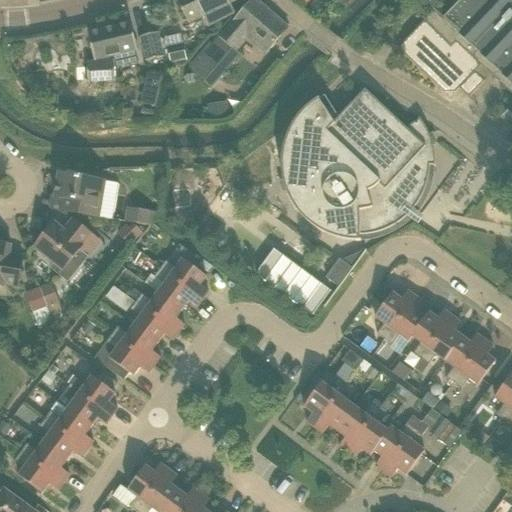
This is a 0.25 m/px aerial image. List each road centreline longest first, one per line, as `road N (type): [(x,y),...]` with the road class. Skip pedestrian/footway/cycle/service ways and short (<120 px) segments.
road 1 (residential): [(153,413),(228,316),(238,311),(302,346),(319,344),(390,252),(403,247),(435,258),(511,313)]
road 2 (residential): [(279,0),(511,162)]
road 3 (residential): [(287,511),(153,413)]
road 4 (residential): [(80,511),(153,413)]
